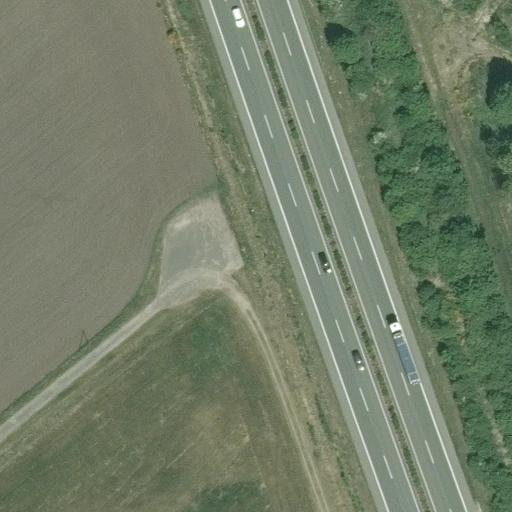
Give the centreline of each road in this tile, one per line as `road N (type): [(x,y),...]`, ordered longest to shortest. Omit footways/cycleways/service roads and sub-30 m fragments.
road 1 (motorway): [(226,0),(404,511)]
road 2 (motorway): [(450,511),(274,0)]
road 3 (unclassified): [(0,445),(221,262)]
